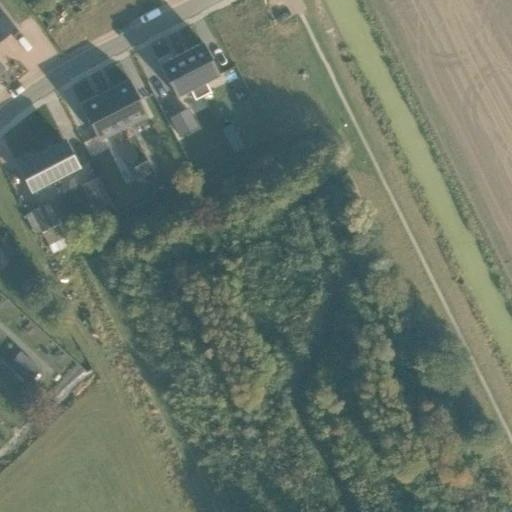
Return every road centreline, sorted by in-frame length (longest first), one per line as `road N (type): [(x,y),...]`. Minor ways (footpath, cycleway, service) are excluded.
road 1 (residential): [(0,120),(56,75),(205,0)]
road 2 (track): [(0,191),(63,315),(106,378)]
